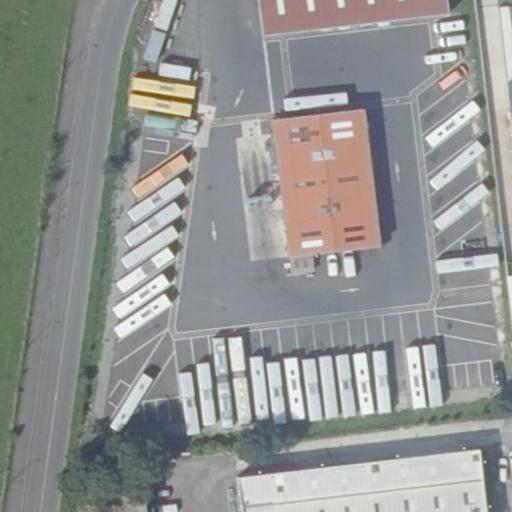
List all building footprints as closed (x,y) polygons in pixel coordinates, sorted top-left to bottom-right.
[(444,15),(442,0),(261,0),(265,35),(444,15)] [(511,0),(499,0),(502,18),(492,19),(511,201),(511,0)] [(378,253),(362,112),(272,122),(288,263),(378,253)] [(450,428),(323,442),(326,472),(453,458),(450,428)] [(485,511),(480,455),(453,458),(326,472),(235,482),(238,511),(485,511)] [(144,511),(142,492),(110,494),(111,511),(144,511)]
